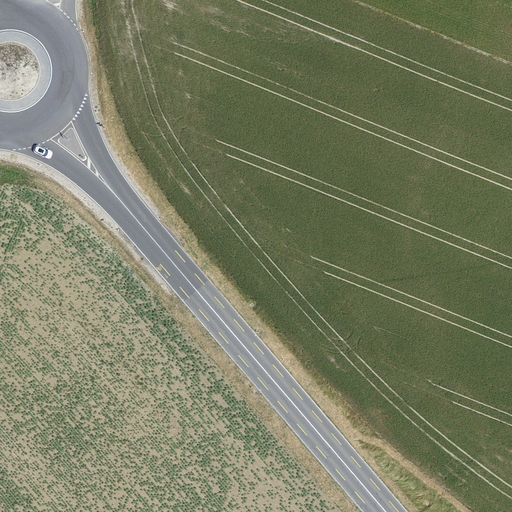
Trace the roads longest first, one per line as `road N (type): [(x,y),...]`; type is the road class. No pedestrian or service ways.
road 1 (primary): [(395,511),(269,357),(124,205)]
road 2 (primary): [(124,205),(70,83)]
road 3 (primary): [(19,130),(124,205)]
